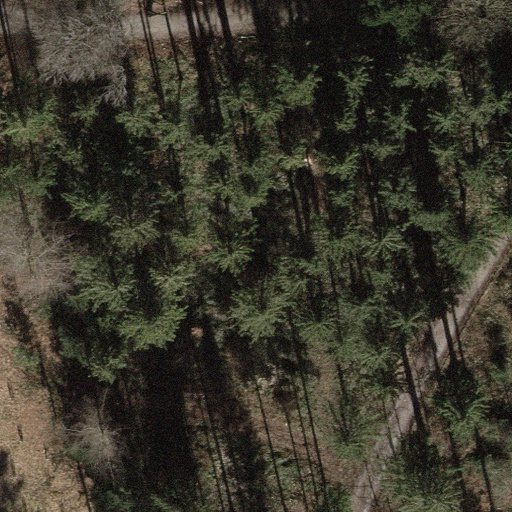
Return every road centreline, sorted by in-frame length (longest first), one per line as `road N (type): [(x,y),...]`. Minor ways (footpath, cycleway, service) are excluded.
road 1 (track): [(456,0),(313,13),(54,20),(0,14)]
road 2 (track): [(511,222),(410,379),(359,511)]
